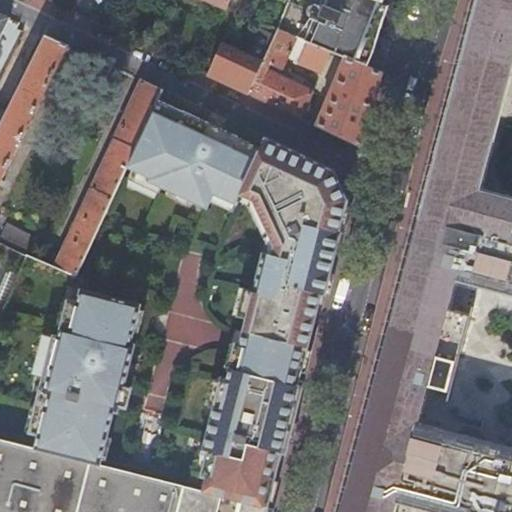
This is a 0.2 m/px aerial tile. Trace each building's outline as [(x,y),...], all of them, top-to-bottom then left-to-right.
[(204,0),(224,9),(227,0),(204,0)] [(377,0),(292,0),(292,2),(310,9),(311,9),(312,8),(313,7),(314,7),(315,7),(316,7),(318,7),(325,10),(322,16),(316,14),(313,20),(304,41),(331,53),(346,59),(359,64),(372,34),(384,5),(384,3),(383,2),(377,0)] [(511,511),(511,0),(476,0),(409,252),(339,511),(511,511)] [(391,8),(384,5),(372,34),(359,64),(368,68),(374,52),(391,8)] [(0,36),(10,17),(0,12),(0,125),(7,111),(0,106),(0,36)] [(304,41),(313,20),(311,19),(294,37),(304,41)] [(248,55),(222,43),(209,76),(240,90),(250,95),(262,67),(264,62),(275,37),(260,30),(248,55)] [(331,53),(304,41),(294,37),(278,30),(275,37),(264,62),(282,71),(287,59),(323,73),(331,53)] [(0,183),(70,45),(46,34),(7,111),(0,125),(0,183)] [(373,113),(382,74),(368,68),(359,64),(346,59),(317,126),(364,148),(373,113)] [(250,95),(302,119),(315,92),(262,67),(250,95)] [(143,79),(57,264),(77,273),(128,166),(158,101),(164,89),(143,79)] [(208,123),(158,101),(128,166),(152,177),(151,181),(194,201),(206,176),(217,153),(227,132),(217,127),(208,123)] [(264,259),(255,292),(250,291),(244,318),(248,319),(242,342),(242,344),(303,371),(305,365),(311,341),(310,341),(312,331),(314,324),(316,318),(322,294),(326,295),(333,271),(342,233),(350,201),(343,187),(335,170),(305,157),(306,155),(287,146),(277,142),(268,137),(263,148),(227,132),(217,153),(206,176),(194,201),(208,208),(214,193),(238,204),(242,194),(255,200),(277,246),(273,261),(264,259)] [(0,326),(21,275),(8,270),(0,290),(0,326)] [(39,435),(35,449),(101,465),(114,411),(118,412),(136,342),(132,341),(141,305),(82,290),(79,304),(74,303),(67,328),(63,327),(60,337),(55,336),(37,407),(42,408),(34,433),(39,435)] [(205,491),(188,487),(182,511),(271,511),(272,508),(269,507),(280,462),(284,463),(293,424),(305,382),(301,381),(303,371),(242,344),(239,356),(236,370),(231,368),(228,379),(223,378),(205,450),(210,451),(203,476),(208,477),(205,491)] [(182,511),(188,487),(147,476),(131,472),(101,465),(35,449),(0,439),(0,511),(182,511)]
